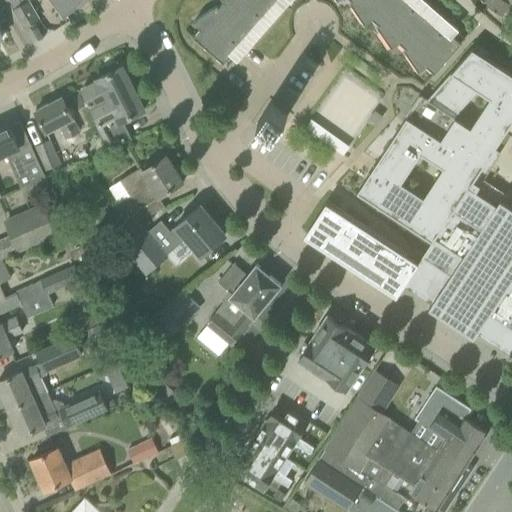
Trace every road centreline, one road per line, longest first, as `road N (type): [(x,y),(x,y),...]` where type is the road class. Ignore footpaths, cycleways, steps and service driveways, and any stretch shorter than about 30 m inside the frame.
road 1 (residential): [(511,392),(239,211),(208,171),(132,8)]
road 2 (residential): [(0,86),(132,8)]
